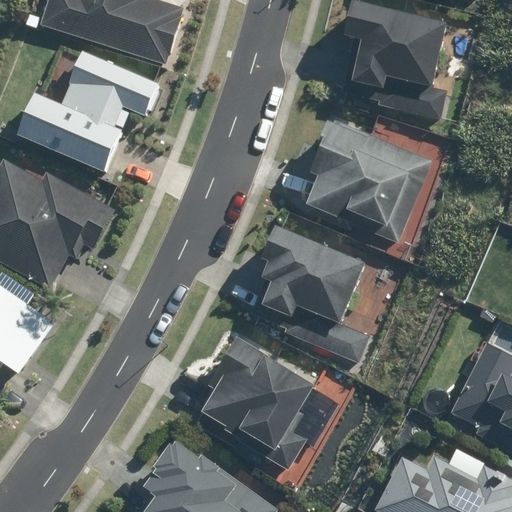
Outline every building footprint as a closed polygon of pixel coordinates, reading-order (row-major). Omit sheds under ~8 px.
[(154,0),(48,0),(40,25),(167,67),(186,10),(154,0)] [(416,17),(352,2),(344,37),(359,41),(345,100),(442,123),(450,91),(431,86),(449,11),(419,4),(416,17)] [(160,86),(83,53),(63,100),(58,97),(55,104),(36,95),(18,138),(107,176),(125,133),(115,129),(124,109),(146,118),(160,86)] [(433,162),(331,120),(309,175),(316,178),(303,210),(397,249),(433,162)] [(0,166),(0,264),(53,291),(70,258),(80,263),(97,230),(106,235),(118,210),(47,174),(43,181),(3,161),(0,166)] [(367,267),(278,230),(265,260),(272,263),(264,281),(273,284),(264,307),(295,320),(299,310),(311,315),(300,342),(359,366),(371,336),(343,325),(367,267)] [(0,373),(5,366),(21,377),(57,327),(0,286),(0,373)] [(312,387),(236,340),(220,367),(231,373),(203,420),(289,472),(308,441),(287,428),(312,387)] [(511,358),(485,346),(448,421),(511,451),(511,381),(509,380),(511,372),(511,358)] [(154,497),(143,511),(279,511),(176,440),(142,489),(154,497)] [(403,459),(376,511),(511,511),(511,502),(511,500),(511,477),(487,465),(480,480),(436,457),(428,472),(403,459)]
